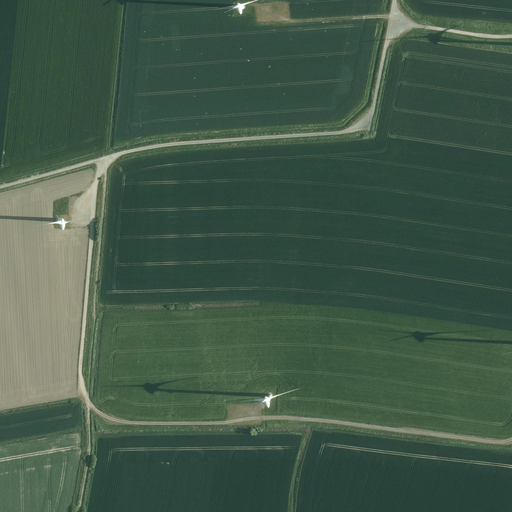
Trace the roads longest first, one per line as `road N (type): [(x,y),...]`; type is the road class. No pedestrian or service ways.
road 1 (track): [(511,439),(303,418),(121,423),(87,403)]
road 2 (unclassified): [(391,22),(369,131),(156,147),(85,164)]
road 3 (track): [(87,403),(82,351),(95,187),(105,160)]
road 4 (track): [(269,10),(271,23),(392,14)]
road 5 (unclassified): [(391,22),(511,37)]
